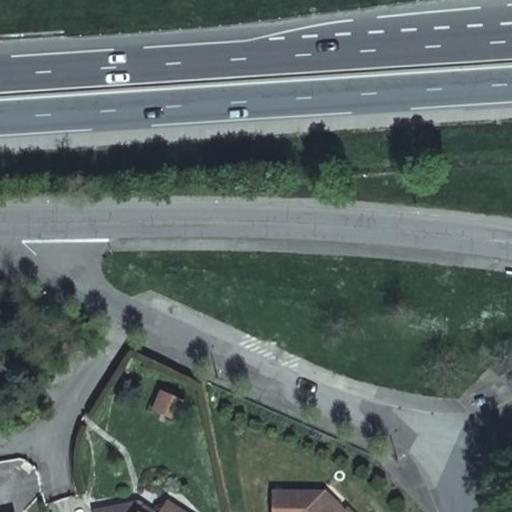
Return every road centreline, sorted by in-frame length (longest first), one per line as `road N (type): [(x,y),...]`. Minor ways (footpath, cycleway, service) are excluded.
road 1 (trunk): [(0,118),(511,85)]
road 2 (residential): [(511,242),(367,226),(12,221)]
road 3 (trunk): [(435,46),(0,74)]
road 4 (residential): [(134,303),(344,398),(405,433),(446,476)]
road 5 (residential): [(134,303),(49,440)]
road 6 (residential): [(12,221),(35,258),(134,303)]
